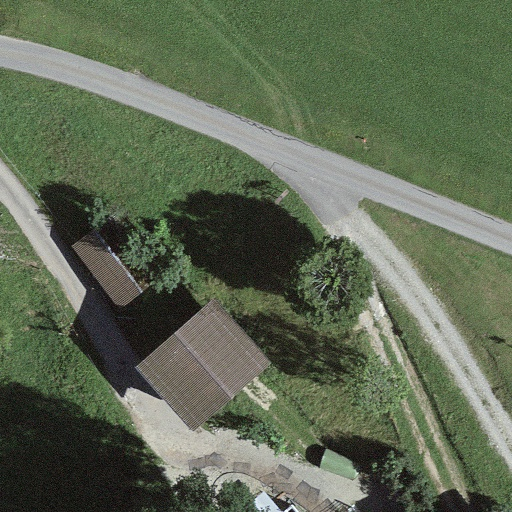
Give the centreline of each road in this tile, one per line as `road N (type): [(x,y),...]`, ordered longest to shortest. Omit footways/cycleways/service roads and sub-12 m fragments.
road 1 (unclassified): [(511,236),(155,88),(36,52),(0,50)]
road 2 (track): [(0,170),(41,223),(157,425),(202,455),(346,503)]
